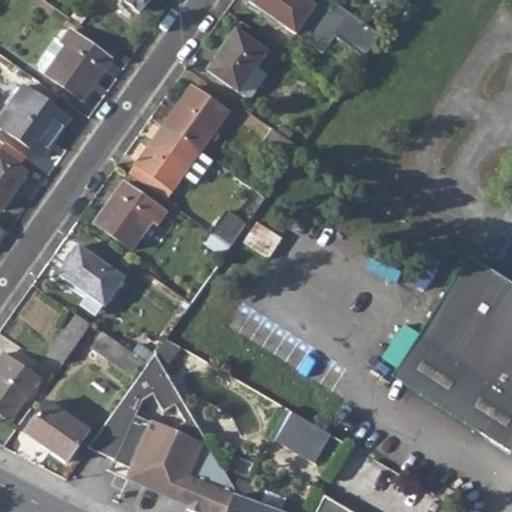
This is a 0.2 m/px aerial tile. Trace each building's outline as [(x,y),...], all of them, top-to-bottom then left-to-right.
[(117,0),(120,2),(121,0),(122,0),(139,14),(150,0),(117,0)] [(314,7),(303,0),(251,0),(249,4),(294,35),(314,7)] [(328,0),(323,0),(301,34),(327,51),(336,36),(367,56),(382,34),(328,0)] [(111,60),(68,30),(60,43),(65,46),(45,74),(44,74),(83,101),(111,60)] [(265,53),(234,31),(206,71),(248,100),(265,75),(255,68),(265,53)] [(41,70),(45,74),(65,46),(60,43),(54,39),(39,61),(41,70)] [(70,119),(22,86),(0,118),(0,128),(42,158),(70,119)] [(227,114),(190,88),(162,126),(199,153),(227,114)] [(199,153),(162,126),(135,165),(172,191),(199,153)] [(275,132),(287,140),(291,134),(280,126),(275,132)] [(275,132),(271,129),(260,145),(283,161),(288,164),(299,149),(287,140),(275,132)] [(197,182),(212,161),(203,154),(188,175),(197,182)] [(0,210),(26,173),(0,155),(0,210)] [(273,175),(278,178),(288,164),(283,161),(273,175)] [(135,165),(128,175),(165,201),(172,191),(135,165)] [(165,213),(123,183),(94,224),(132,251),(152,222),(157,225),(165,213)] [(244,226),(223,212),(209,232),(230,247),(244,226)] [(271,256),(282,236),(257,223),(246,243),(271,256)] [(230,247),(209,232),(202,242),(223,257),(230,247)] [(124,279),(78,247),(58,275),(104,307),(124,279)] [(511,284),(468,257),(391,378),(509,454),(511,450),(511,284)] [(177,312),(182,315),(189,304),(185,301),(177,312)] [(66,328),(81,338),(90,326),(75,316),(66,328)] [(81,338),(66,328),(48,353),(62,364),(81,338)] [(143,364),(101,334),(90,350),(132,379),(143,364)] [(38,381),(2,355),(0,357),(0,416),(8,423),(38,381)] [(129,390),(147,403),(166,376),(154,355),(129,390)] [(86,432),(45,403),(26,430),(51,447),(48,452),(64,463),(86,432)] [(274,439),(314,462),(329,436),(289,413),(274,439)] [(199,446),(133,417),(113,463),(130,470),(126,479),(188,506),(200,511),(203,511),(225,511),(232,496),(234,490),(203,438),(199,446)] [(23,434),(48,452),(51,447),(26,430),(23,434)] [(459,497),(446,490),(441,499),(453,506),(459,497)] [(274,511),(232,496),(225,511),(274,511)] [(351,511),(323,496),(314,511),(351,511)]
